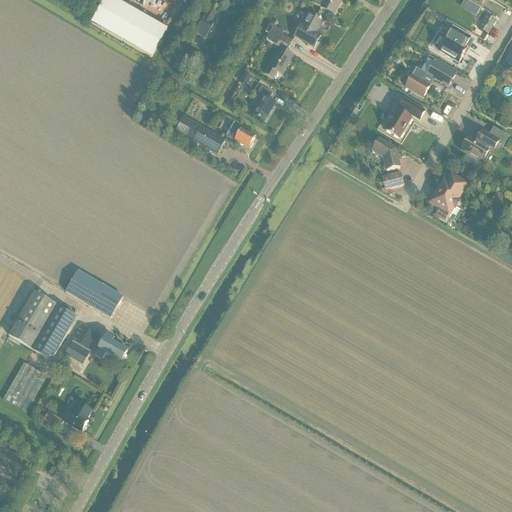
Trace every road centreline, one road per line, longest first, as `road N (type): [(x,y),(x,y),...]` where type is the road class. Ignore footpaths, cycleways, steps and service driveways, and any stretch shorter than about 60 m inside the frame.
road 1 (unclassified): [(76,511),(261,199),(394,0)]
road 2 (residential): [(511,27),(411,195)]
